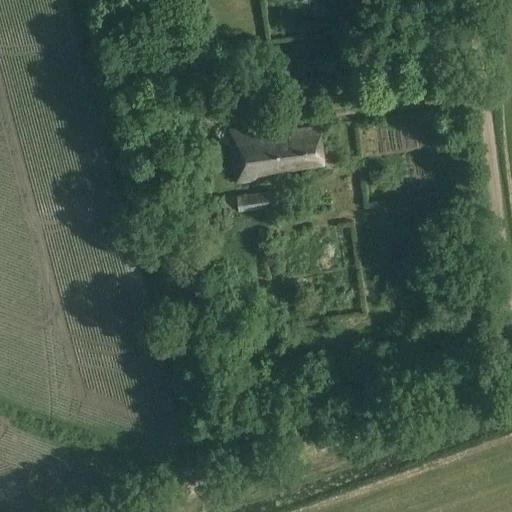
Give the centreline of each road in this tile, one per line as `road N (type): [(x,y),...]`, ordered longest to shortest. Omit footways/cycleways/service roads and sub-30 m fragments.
road 1 (track): [(511,371),(124,511)]
road 2 (track): [(470,0),(511,336)]
